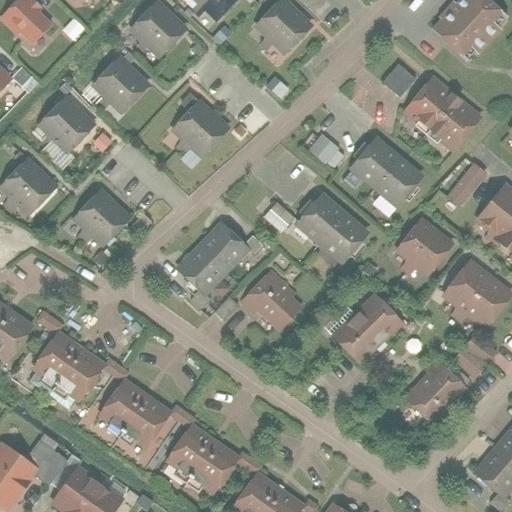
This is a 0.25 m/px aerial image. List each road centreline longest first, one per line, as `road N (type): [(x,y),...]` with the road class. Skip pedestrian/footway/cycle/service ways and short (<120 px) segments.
road 1 (residential): [(400,482),(111,281),(180,210)]
road 2 (residential): [(511,358),(400,482)]
road 3 (residential): [(180,210),(274,113)]
road 4 (residential): [(274,113),(366,16)]
